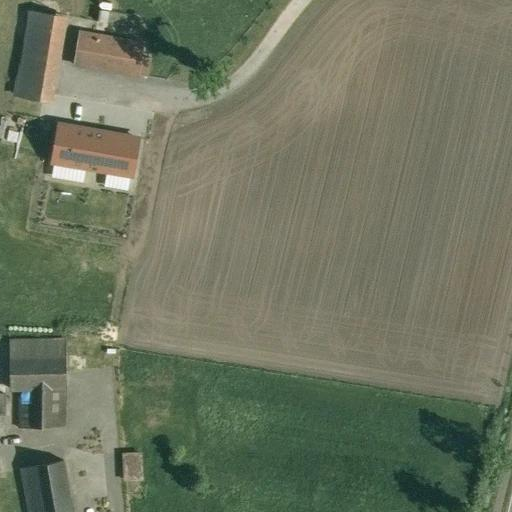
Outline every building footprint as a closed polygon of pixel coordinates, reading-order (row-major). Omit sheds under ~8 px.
[(50,0),(32,0),(31,10),(49,12),(50,0)] [(49,12),(31,10),(17,94),(54,100),(69,15),(49,12)] [(144,45),(79,33),(74,62),(139,74),(144,45)] [(98,80),(99,71),(70,65),(68,74),(98,80)] [(106,131),(60,124),(55,155),(50,154),(49,160),(60,162),(85,166),(88,144),(104,146),(106,131)] [(88,144),(85,166),(60,162),(53,204),(51,204),(49,214),(93,221),(104,146),(88,144)] [(71,385),(70,338),(13,340),(15,388),(22,388),(23,424),(69,423),(68,385),(71,385)] [(8,396),(0,395),(0,435),(9,436),(8,396)] [(143,478),(142,450),(119,451),(120,479),(143,478)] [(72,511),(62,462),(25,469),(33,511),(72,511)]
